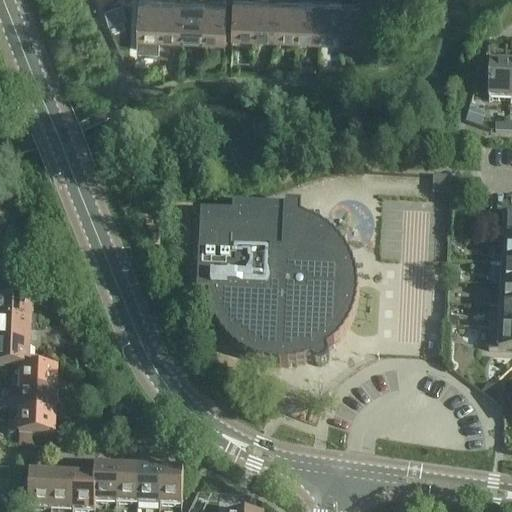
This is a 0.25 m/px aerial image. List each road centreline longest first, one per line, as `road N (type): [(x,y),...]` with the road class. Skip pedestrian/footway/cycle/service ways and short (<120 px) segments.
road 1 (tertiary): [(340,474),(234,445),(184,415),(149,360),(70,188),(1,0)]
road 2 (tertiary): [(511,495),(340,474)]
